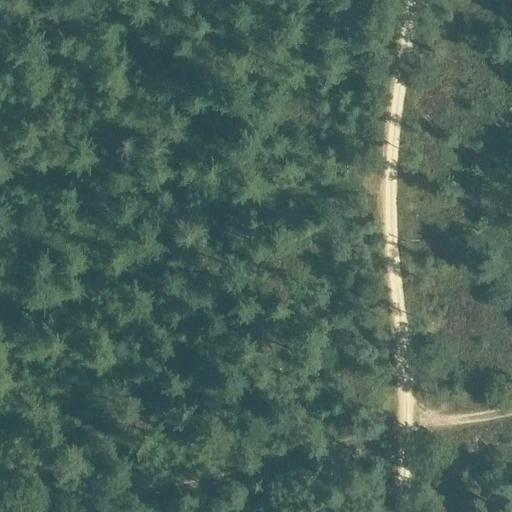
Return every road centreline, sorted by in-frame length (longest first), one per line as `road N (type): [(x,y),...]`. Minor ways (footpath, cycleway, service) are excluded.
road 1 (track): [(403,511),(408,429),(388,210),(412,0)]
road 2 (track): [(408,429),(47,511)]
